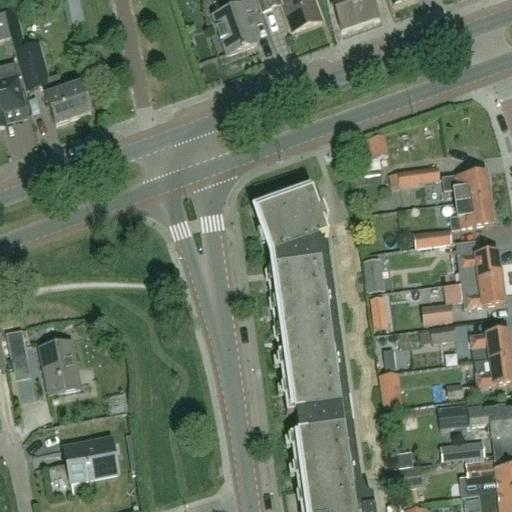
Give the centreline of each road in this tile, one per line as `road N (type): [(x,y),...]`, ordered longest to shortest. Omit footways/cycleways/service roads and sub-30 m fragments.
road 1 (tertiary): [(479,26),(157,145)]
road 2 (tertiary): [(249,509),(210,291),(176,180)]
road 3 (tertiary): [(176,180),(493,66)]
road 4 (unclassified): [(0,243),(176,180)]
road 5 (unclassified): [(157,145),(0,200)]
